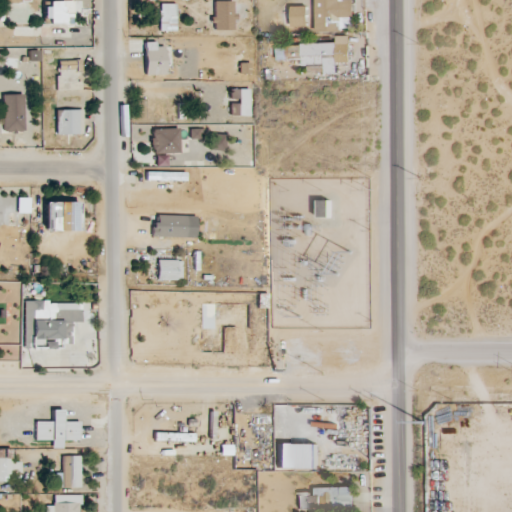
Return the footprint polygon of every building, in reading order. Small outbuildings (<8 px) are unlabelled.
[(315,0),(316,32),(342,32),(342,27),(353,27),(352,0),(315,0)] [(71,3),(41,4),(41,23),(64,23),(64,18),(71,18),(71,3)] [(174,5),(157,5),(158,32),(174,32),(174,5)] [(307,26),(307,6),(291,7),(291,27),(307,26)] [(350,63),(349,36),(335,36),(336,44),(277,46),(277,60),(302,59),(302,65),(324,64),(324,74),(337,74),(336,63),(350,63)] [(142,43),(143,76),(163,75),(162,47),(154,47),(154,43),(142,43)] [(79,91),(79,79),(80,79),(80,61),(55,61),(56,91),(79,91)] [(247,90),(228,90),(228,117),(247,117),(247,90)] [(21,95),(0,95),(0,97),(1,132),(22,132),(21,95)] [(80,110),(54,111),(54,135),(80,135),(80,110)] [(150,155),(176,154),(176,129),(149,130),(150,155)] [(200,140),(200,130),(188,129),(187,140),(200,140)] [(208,151),(223,152),(223,135),(209,134),(208,151)] [(164,154),(154,155),(154,167),(165,167),(164,154)] [(184,174),(144,173),(144,180),(183,181),(184,174)] [(318,217),(330,218),(330,201),(319,201),(318,217)] [(77,203),(43,203),(42,232),(76,232),(77,203)] [(184,238),(184,216),(152,215),(151,237),(184,238)] [(180,281),(180,261),(155,261),(156,281),(180,281)] [(78,302),(23,304),(25,349),(59,348),(59,345),(70,344),(69,323),(79,323),(78,302)] [(178,348),(179,303),(171,302),(170,348),(178,348)] [(77,422),(61,423),(61,412),(50,412),(50,423),(33,423),(33,441),(77,441),(77,422)] [(191,442),(191,435),(152,434),(152,441),(191,442)] [(316,444),(274,445),(275,469),(317,469),(316,444)] [(79,457),(60,457),(60,474),(53,474),(53,489),(79,488),(79,457)] [(0,482),(5,482),(5,474),(19,474),(19,462),(9,463),(9,459),(0,458),(0,482)] [(295,493),(296,510),(345,508),(352,508),(351,487),(312,489),(313,492),(295,493)] [(43,511),(78,511),(78,495),(51,496),(52,506),(43,507),(43,511)]
